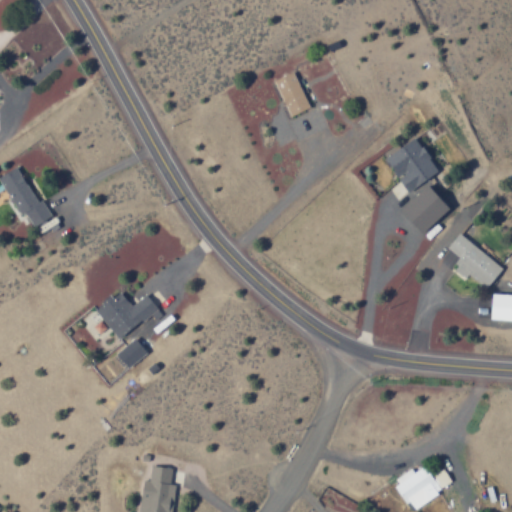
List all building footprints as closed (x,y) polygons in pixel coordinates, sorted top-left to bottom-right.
[(286,115),(305,107),(290,71),(271,79),(286,115)] [(433,172),(412,137),(380,156),(401,191),(433,172)] [(0,184),(27,228),(44,217),(13,166),(0,173),(0,184)] [(395,210),(417,233),(444,207),(422,184),(395,210)] [(499,268),(455,232),(443,247),(457,258),(451,265),(481,289),(499,268)] [(128,305),(116,291),(109,298),(106,296),(91,309),(116,338),(153,307),(142,294),(128,305)] [(486,320),(511,320),(511,294),(486,294),(486,320)] [(112,353),(124,368),(143,352),(131,338),(112,353)] [(427,476),(421,465),(410,471),(409,468),(390,478),(406,508),(449,485),(441,469),(427,476)] [(134,511),(168,511),(172,485),(166,484),(168,468),(147,466),(145,480),(139,479),(134,511)]
